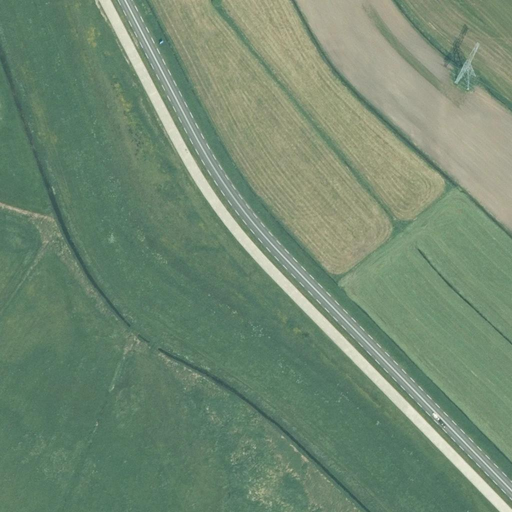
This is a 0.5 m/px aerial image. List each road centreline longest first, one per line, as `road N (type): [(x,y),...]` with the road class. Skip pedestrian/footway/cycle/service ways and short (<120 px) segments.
road 1 (unclassified): [(505,511),(226,220),(103,0)]
road 2 (primary): [(511,493),(242,212),(123,0)]
